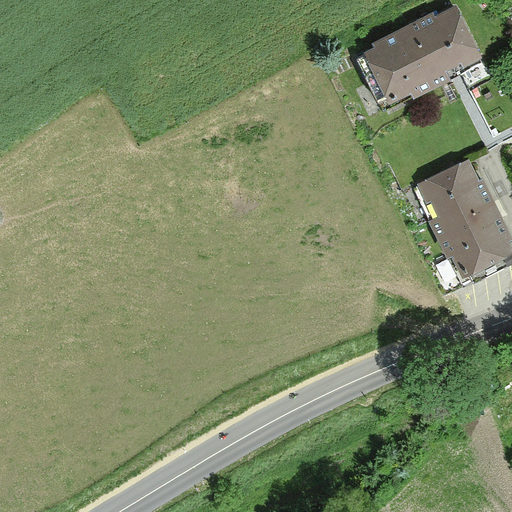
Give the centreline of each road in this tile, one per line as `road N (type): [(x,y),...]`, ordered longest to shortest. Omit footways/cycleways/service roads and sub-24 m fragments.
road 1 (tertiary): [(118,511),(267,423),(511,319)]
road 2 (unknown): [(511,194),(460,83)]
